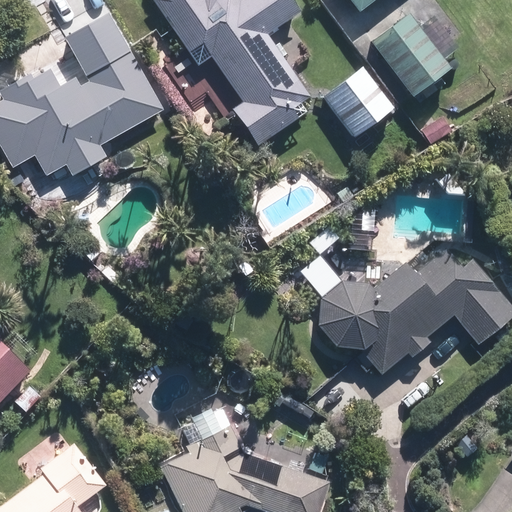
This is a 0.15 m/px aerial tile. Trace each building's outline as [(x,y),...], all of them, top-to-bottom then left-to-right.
[(305,97),(264,35),(296,13),(287,0),(149,0),(185,52),(199,43),(239,103),(228,110),(253,146),(293,119),(287,110),(305,97)] [(344,0),(354,13),(371,0),(344,0)] [(423,38),(415,28),(405,14),(367,43),(408,97),(446,69),(423,38)] [(425,22),(415,28),(423,38),(431,32),(425,22)] [(0,95),(43,171),(159,105),(122,40),(55,78),(45,61),(28,71),(27,69),(0,83),(0,95)] [(320,97),(350,138),(390,108),(359,67),(320,97)] [(449,131),(440,117),(420,130),(429,144),(449,131)] [(13,124),(1,130),(8,141),(19,135),(13,124)] [(511,308),(511,305),(469,254),(459,262),(443,243),(412,269),(401,257),(370,283),(365,278),(337,275),(316,293),(314,321),(332,342),(356,344),(378,370),(404,348),(407,352),(426,336),(423,332),(449,310),(475,340),(511,308)] [(0,393),(26,366),(0,340),(0,393)] [(158,463),(182,511),(240,511),(235,502),(241,499),(276,511),(313,511),(325,477),(240,448),(218,404),(209,409),(207,403),(187,413),(190,419),(179,424),(186,440),(183,442),(186,449),(158,463)] [(248,429),(257,427),(253,411),(245,413),(248,429)] [(36,464),(41,470),(0,500),(0,511),(81,511),(74,502),(103,480),(71,437),(36,464)] [(320,471),(325,454),(312,450),(307,467),(320,471)]
